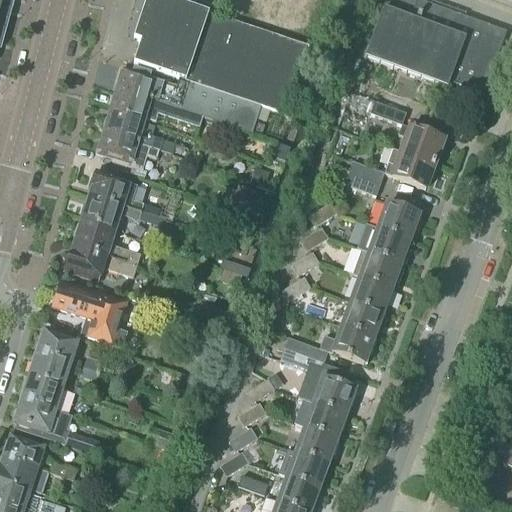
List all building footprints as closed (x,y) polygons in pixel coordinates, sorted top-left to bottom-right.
[(307,51),(237,27),(157,0),(146,0),(132,43),(139,45),(132,68),(284,119),(307,51)] [(415,8),(415,7),(397,0),(392,0),(387,15),(382,14),(383,13),(381,12),(363,62),(446,92),(448,86),(482,98),(488,83),(486,82),(497,50),(499,51),(505,35),(463,20),(461,25),(415,8)] [(134,74),(133,74),(131,73),(131,75),(121,72),(118,79),(117,85),(114,93),(113,92),(113,93),(201,122),(201,121),(223,129),(250,138),(259,112),(223,99),(178,84),(176,91),(147,83),(148,79),(134,74)] [(111,111),(109,117),(142,126),(143,122),(154,126),(157,118),(198,131),(201,122),(113,93),(116,94),(113,102),(110,101),(108,110),(111,111)] [(368,118),(397,128),(401,117),(373,106),(368,118)] [(105,130),(103,137),(157,154),(160,145),(161,144),(149,140),(151,132),(141,129),(142,126),(109,117),(108,121),(105,122),(103,128),(105,130)] [(392,153),(391,154),(433,170),(442,144),(400,129),(397,139),(404,142),(399,156),(392,153)] [(157,154),(103,137),(99,150),(97,151),(95,158),(101,160),(103,159),(112,161),(111,165),(141,174),(145,160),(155,163),(157,154)] [(171,158),(173,148),(160,145),(157,154),(171,158)] [(433,170),(391,154),(383,178),(424,193),(433,170)] [(351,166),(347,178),(375,188),(379,176),(351,166)] [(91,193),(89,200),(156,222),(158,214),(123,202),(128,187),(93,176),(88,192),(91,193)] [(375,188),(347,178),(343,189),(371,200),(375,188)] [(230,211),(248,218),(256,196),(237,190),(230,211)] [(80,228),(112,238),(118,218),(153,229),(156,222),(89,200),(86,210),(83,209),(79,220),(82,221),(80,228)] [(385,207),(376,233),(408,244),(408,243),(411,235),(413,236),(419,222),(416,221),(417,220),(417,219),(385,207)] [(329,208),(307,221),(313,232),(335,218),(329,208)] [(80,228),(73,250),(135,271),(139,259),(108,249),(112,238),(80,228)] [(320,232),(317,234),(298,246),(305,257),(327,243),(320,232)] [(376,233),(367,257),(399,269),(399,268),(402,260),(404,261),(410,246),(407,246),(408,244),(376,233)] [(135,271),(73,250),(71,258),(68,257),(63,273),(97,284),(101,272),(132,282),(135,271)] [(347,278),(358,282),(390,293),(393,284),(395,285),(401,271),(398,270),(399,269),(367,257),(356,253),(347,278)] [(311,257),(308,259),(289,271),(296,281),(318,268),(311,257)] [(303,282),(299,284),(281,295),(287,306),(309,292),(303,282)] [(357,284),(349,306),(381,318),(384,309),(387,310),(392,296),(389,295),(389,294),(390,293),(358,282),(357,284)] [(86,328),(88,329),(86,334),(87,334),(85,341),(120,352),(124,338),(116,335),(125,308),(58,286),(51,310),(88,322),(86,328)] [(349,306),(340,330),(372,342),(375,333),(378,334),(383,320),(380,319),(381,318),(349,306)] [(224,317),(223,316),(200,308),(195,324),(218,332),(224,317)] [(286,342),(282,354),(322,368),(326,357),(331,359),(332,356),(363,368),(363,366),(366,358),(369,359),(374,345),(371,344),(372,342),(340,330),(334,345),(322,341),(317,354),(286,342)] [(39,347),(35,358),(69,368),(76,346),(43,335),(42,337),(39,338),(37,345),(39,347)] [(299,403),(312,408),(313,408),(344,419),(344,418),(347,410),(349,411),(355,397),(352,396),(353,395),(353,394),(322,383),(322,380),(318,379),(322,368),(282,354),(279,365),(309,376),(299,403)] [(29,377),(27,384),(60,394),(69,368),(35,358),(32,368),(29,367),(27,376),(29,377)] [(85,361),(82,371),(97,376),(101,366),(85,361)] [(97,376),(82,371),(79,381),(94,386),(97,376)] [(24,393),(20,404),(65,419),(71,400),(66,396),(60,394),(27,384),(24,383),(21,392),(24,393)] [(273,394),(267,383),(245,397),(251,407),(273,394)] [(65,419),(20,404),(17,414),(14,415),(12,421),(14,424),(13,426),(47,436),(47,435),(59,439),(65,419)] [(258,408),(255,410),(236,421),(242,432),(265,419),(258,408)] [(312,408),(303,433),(335,444),(335,443),(338,435),(341,436),(346,421),(343,421),(344,420),(344,419),(313,408),(312,408)] [(145,445),(174,455),(179,442),(150,432),(145,445)] [(249,433),(246,435),(227,446),(234,457),(256,443),(249,433)] [(303,433),(294,457),(326,469),(326,467),(329,459),(332,460),(337,446),(334,445),(335,445),(335,444),(303,433)] [(64,450),(94,460),(98,446),(68,437),(64,450)] [(5,453),(2,463),(42,477),(43,475),(31,471),(38,450),(9,441),(8,443),(6,444),(3,450),(5,453)] [(219,471),(223,478),(225,481),(247,468),(241,457),(219,471)] [(294,457),(285,482),(317,494),(317,492),(320,484),(323,485),(328,471),(325,470),(326,469),(294,457)] [(0,488),(23,496),(24,493),(36,497),(42,477),(2,463),(0,468),(0,488)] [(51,468),(48,477),(72,485),(75,475),(51,468)] [(285,482),(276,507),(288,511),(310,511),(311,509),(314,509),(319,495),(316,494),(317,494),(285,482)] [(0,511),(39,511),(37,511),(40,503),(23,497),(23,496),(0,488),(0,511)] [(288,511),(276,507),(264,503),(261,511),(288,511)]
